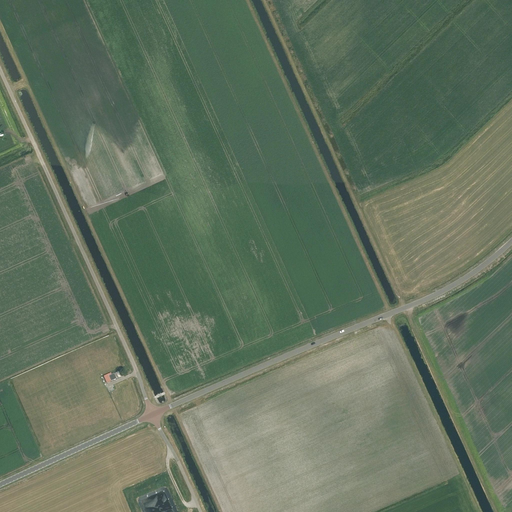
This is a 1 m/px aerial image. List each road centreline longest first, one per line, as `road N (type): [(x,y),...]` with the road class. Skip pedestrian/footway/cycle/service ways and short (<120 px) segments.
road 1 (unclassified): [(152,413),(436,294),(511,240)]
road 2 (unclassified): [(152,413),(0,69)]
road 3 (unclassified): [(0,484),(152,413)]
